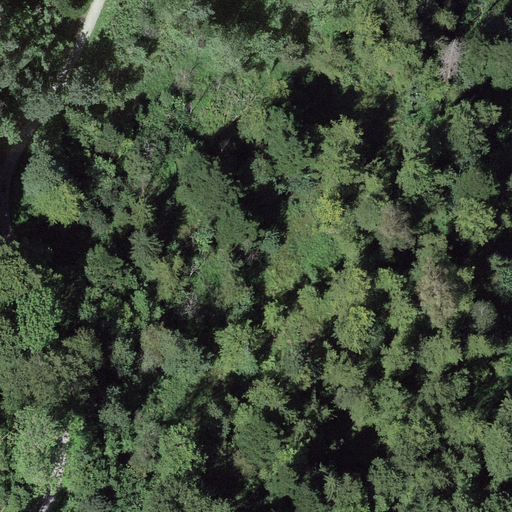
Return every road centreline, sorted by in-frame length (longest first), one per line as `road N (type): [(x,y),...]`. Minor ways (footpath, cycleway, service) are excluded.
road 1 (track): [(44,511),(66,433),(63,392),(6,232),(7,174)]
road 2 (track): [(7,174),(98,0)]
